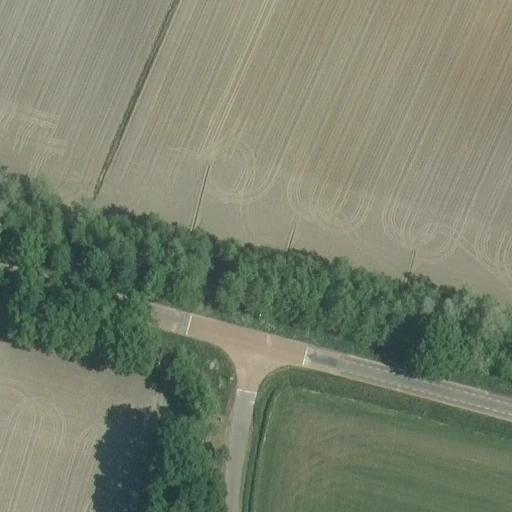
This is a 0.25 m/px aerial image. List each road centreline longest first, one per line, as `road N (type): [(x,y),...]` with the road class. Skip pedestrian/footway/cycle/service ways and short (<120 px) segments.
road 1 (tertiary): [(256,340),(0,271)]
road 2 (tertiary): [(511,408),(256,340)]
road 3 (unclassified): [(225,511),(256,340)]
